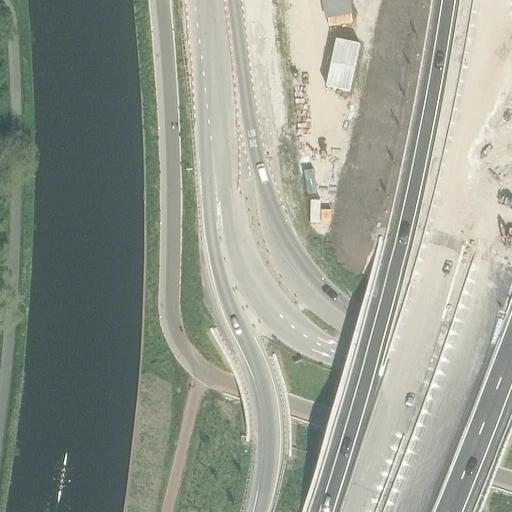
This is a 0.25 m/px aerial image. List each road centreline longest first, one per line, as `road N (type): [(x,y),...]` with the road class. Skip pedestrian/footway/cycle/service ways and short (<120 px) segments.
road 1 (trunk): [(495,0),(456,198),(357,511)]
road 2 (trunk): [(447,0),(397,263),(326,511)]
road 3 (secondary): [(511,379),(404,342),(296,273),(270,200),(245,0)]
road 4 (secondary): [(222,139),(236,251),(269,317),(304,340),(511,421)]
road 5 (trunk): [(222,139),(212,224),(221,275),(272,413),(260,511)]
road 6 (trunk): [(403,511),(511,196)]
road 7 (trunk): [(448,511),(511,348)]
road 8 (secondary): [(206,0),(222,139)]
